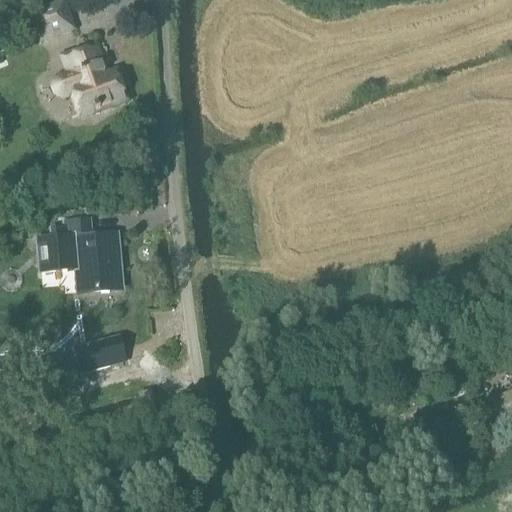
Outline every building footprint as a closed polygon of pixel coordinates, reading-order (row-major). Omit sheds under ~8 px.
[(61,6),(32,17),(41,41),(70,30),(61,6)] [(62,97),(66,96),(76,93),(85,115),(94,112),(94,113),(99,111),(99,110),(108,107),(109,107),(110,106),(124,101),(115,75),(104,79),(100,67),(101,67),(94,49),(63,60),(69,76),(60,80),(56,81),(54,85),(54,89),(55,93),(58,96),(62,97)] [(80,293),(100,291),(120,290),(116,238),(89,240),(88,224),(64,226),(64,229),(51,230),(52,240),(39,241),(42,270),(78,267),(80,293)] [(141,362),(135,345),(113,352),(117,364),(129,360),(130,365),(141,362)] [(151,393),(139,396),(143,408),(155,404),(151,393)] [(511,393),(486,402),(498,436),(511,431),(511,393)]
